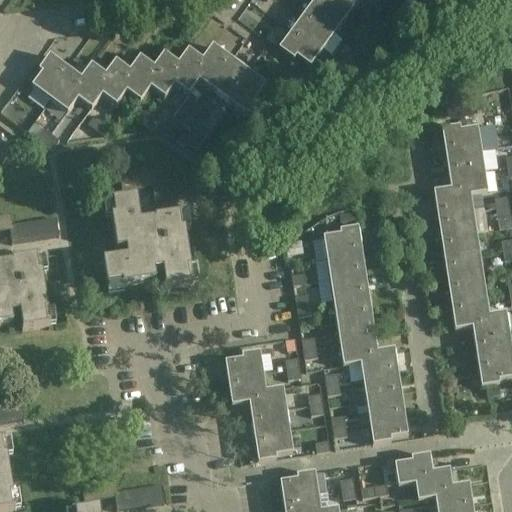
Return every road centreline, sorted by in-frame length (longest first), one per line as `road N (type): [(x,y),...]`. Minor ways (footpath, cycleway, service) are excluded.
road 1 (residential): [(245,261),(256,327),(169,339),(158,361),(167,410),(219,511)]
road 2 (residential): [(0,33),(189,0)]
